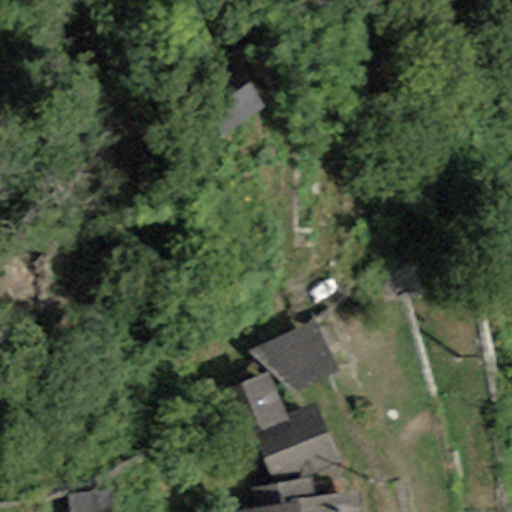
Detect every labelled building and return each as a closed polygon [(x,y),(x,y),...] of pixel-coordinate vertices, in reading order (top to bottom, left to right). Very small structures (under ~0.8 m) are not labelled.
[(225,131),(265,104),(239,66),(199,93),(225,131)] [(312,324),(251,352),(293,392),(335,372),(312,324)] [(315,479),(342,464),(316,404),(288,415),(269,374),(242,384),(262,432),(251,435),(277,485),(315,479)] [(246,511),(361,511),(359,492),(318,498),(315,479),(277,485),(243,490),(246,511)] [(109,511),(107,492),(68,497),(69,511),(109,511)]
